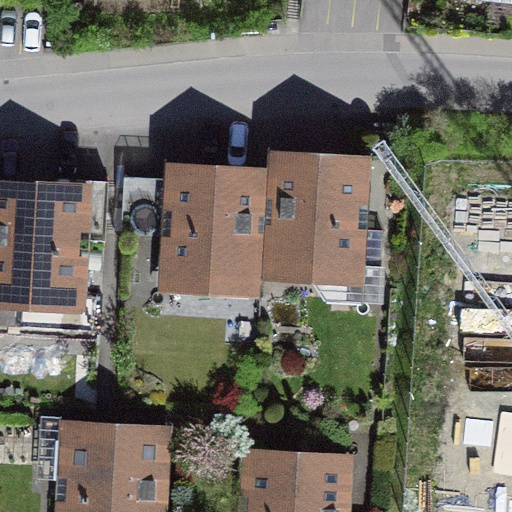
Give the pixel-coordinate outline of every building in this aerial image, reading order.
[(358,166),(267,160),(266,170),(260,261),(351,266),(358,166)] [(266,170),(173,164),(172,178),(169,236),(166,276),(259,281),(260,261),(266,170)] [(172,178),(123,175),(120,233),(169,236),(172,178)] [(77,179),(76,190),(75,231),(104,232),(107,181),(77,179)] [(76,190),(0,186),(0,306),(71,310),(75,231),(76,190)] [(155,511),(159,432),(64,427),(59,511),(155,511)] [(338,511),(341,459),(245,454),(242,511),(338,511)]
